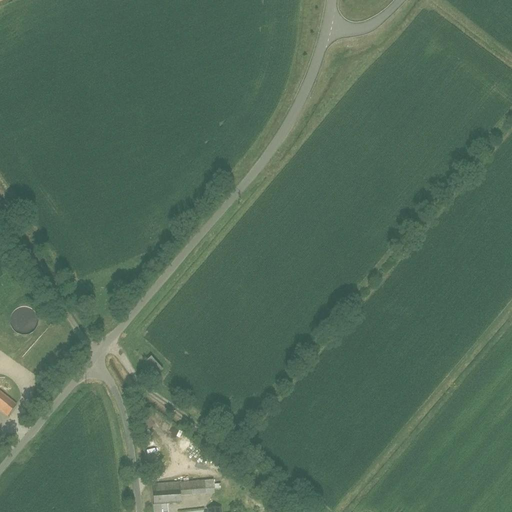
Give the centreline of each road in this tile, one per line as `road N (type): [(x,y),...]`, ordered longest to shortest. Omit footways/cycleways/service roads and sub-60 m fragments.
road 1 (unclassified): [(96,357),(289,129),(327,33)]
road 2 (residential): [(0,217),(96,357)]
road 3 (residential): [(96,357),(121,401),(139,511)]
road 4 (unclassified): [(0,469),(96,357)]
